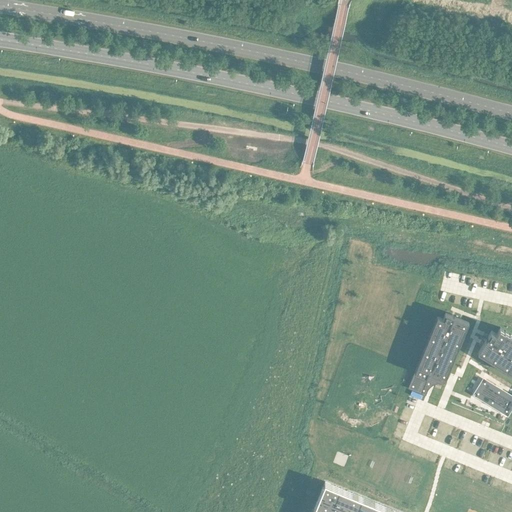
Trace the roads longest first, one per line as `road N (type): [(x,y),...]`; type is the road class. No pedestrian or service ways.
road 1 (secondary): [(0,39),(266,87),(511,147)]
road 2 (secondary): [(511,110),(133,25),(0,5)]
